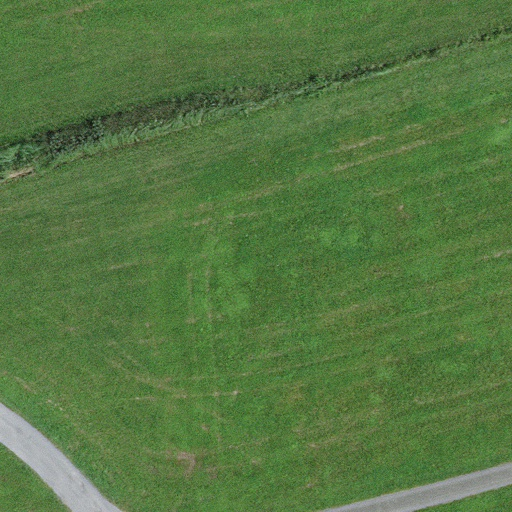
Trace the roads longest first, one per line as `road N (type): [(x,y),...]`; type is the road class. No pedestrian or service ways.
road 1 (track): [(92,511),(49,452),(0,423)]
road 2 (track): [(511,476),(386,511)]
